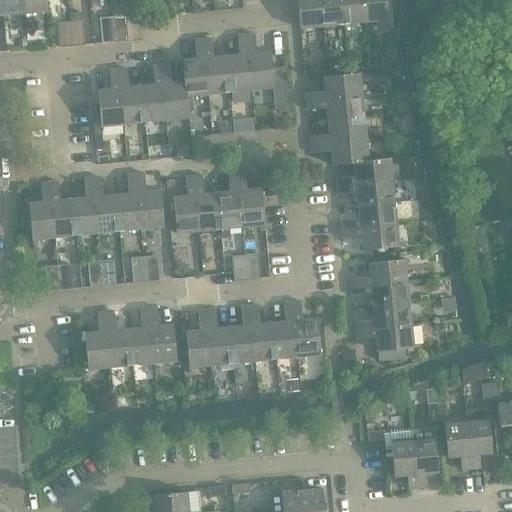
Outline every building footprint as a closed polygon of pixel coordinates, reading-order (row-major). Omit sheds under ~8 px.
[(2,0),(4,16),(26,14),(24,0),(2,0)] [(24,0),(26,14),(47,12),(45,0),(24,0)] [(324,27),(320,0),(296,0),(300,30),(324,27)] [(345,25),(341,0),(320,0),(324,27),(345,25)] [(341,0),(345,25),(366,23),(363,0),(341,0)] [(363,0),(366,23),(388,20),(385,0),(363,0)] [(200,5),(192,6),(193,14),(201,13),(200,5)] [(82,12),(69,13),(70,22),(83,20),(82,12)] [(113,17),(116,43),(128,41),(126,16),(113,17)] [(116,43),(113,17),(100,19),(102,44),(116,43)] [(70,22),(73,47),(85,46),(83,20),(70,22)] [(73,47),(70,22),(57,23),(59,48),(73,47)] [(246,36),(251,91),(274,89),(270,53),(257,54),(255,35),(246,36)] [(230,94),(251,91),(246,36),(237,37),(239,56),(226,57),(230,94)] [(208,96),(230,94),(226,57),(214,58),(212,39),(203,40),(208,96)] [(187,98),(208,96),(203,40),(195,41),(197,60),(182,61),(185,84),(187,98)] [(382,55),(370,57),(371,67),(383,65),(382,55)] [(187,98),(185,84),(172,85),(170,65),(161,66),(166,121),(189,118),(187,98)] [(141,87),(145,123),(166,121),(161,66),(152,67),(154,86),(141,87)] [(145,123),(141,87),(129,89),(127,70),(118,71),(124,125),(145,123)] [(124,125),(118,71),(110,71),(112,90),(97,92),(101,127),(124,125)] [(307,103),(362,97),(359,75),(323,78),(325,92),(306,94),(307,103)] [(362,97),(307,103),(308,112),(327,110),(328,122),(364,119),(362,97)] [(253,117),(232,120),(233,133),(254,131),(253,117)] [(364,119),(328,122),(329,135),(311,136),(312,145),(366,140),(364,119)] [(366,140),(312,145),(313,154),(331,152),(333,167),(353,165),(353,164),(368,163),(368,161),(366,140)] [(353,164),(353,165),(355,177),(337,178),(338,187),(392,181),(390,159),(368,161),(368,163),(353,164)] [(236,173),(241,228),(264,226),(260,190),(247,191),(245,172),(236,173)] [(217,194),(220,230),(221,230),(221,239),(230,239),(229,229),(241,228),(236,173),(228,174),(230,193),(217,194)] [(136,175),(141,230),(163,228),(160,192),(146,193),(144,174),(136,175)] [(141,230),(136,175),(126,176),(128,195),(116,196),(119,232),(141,230)] [(220,230),(217,194),(204,195),(202,176),(193,177),(199,232),(220,230)] [(199,232),(193,177),(184,178),(186,197),(173,198),(176,234),(199,232)] [(93,179),(98,234),(119,232),(116,196),(103,197),(101,178),(93,179)] [(98,234),(93,179),(83,180),(85,199),(73,200),(76,236),(98,234)] [(174,180),(166,181),(167,192),(175,191),(174,180)] [(392,181),(338,187),(339,196),(357,194),(358,207),(394,203),(392,181)] [(55,238),(49,183),(41,184),(42,203),(29,204),(32,240),(55,238)] [(49,183),(55,238),(76,236),(73,200),(60,201),(58,183),(49,183)] [(394,203),(358,207),(359,219),(341,221),(342,230),(396,224),(394,203)] [(432,210),(423,211),(424,221),(434,220),(436,220),(435,209),(432,210)] [(396,224),(342,230),(343,238),(361,236),(362,251),(399,247),(396,224)] [(245,256),(247,281),(260,280),(257,255),(245,256)] [(247,281),(245,256),(232,257),(234,282),(247,281)] [(144,258),(146,283),(159,282),(156,257),(144,258)] [(146,283),(144,258),(131,259),(133,284),(146,283)] [(352,288),(407,282),(405,260),(369,264),(370,277),(351,279),(352,288)] [(101,262),(103,287),(116,286),(113,261),(101,262)] [(103,287),(101,262),(88,263),(90,288),(103,287)] [(57,267),(60,291),(73,290),(70,265),(57,267)] [(60,291),(57,267),(45,268),(47,293),(60,291)] [(407,282),(352,288),(353,297),(372,295),(373,307),(409,304),(407,282)] [(292,303),(298,358),(320,356),(318,329),(317,319),(302,321),(301,302),(292,303)] [(273,324),(276,360),(298,358),(292,303),(283,304),(285,322),(273,324)] [(409,304),(373,307),(375,320),(355,322),(356,331),(412,325),(409,304)] [(255,362),(249,307),(240,308),(242,327),(229,328),(233,364),(255,362)] [(249,307),(255,362),(276,360),(273,324),(259,325),(258,307),(249,307)] [(149,309),(154,364),(176,361),(173,326),(159,327),(157,308),(149,309)] [(129,330),(132,366),(154,364),(149,309),(140,310),(142,329),(129,330)] [(206,312),(211,366),(233,364),(229,328),(217,329),(215,311),(206,312)] [(106,313),(111,368),(132,366),(129,330),(116,331),(114,312),(106,313)] [(211,366),(206,312),(197,313),(199,331),(185,332),(189,369),(211,366)] [(111,368),(106,313),(96,314),(98,333),(85,335),(89,370),(111,368)] [(376,338),(378,352),(379,361),(405,358),(404,349),(414,348),(412,325),(356,331),(357,340),(376,338)] [(354,349),(343,350),(344,365),(355,364),(354,349)] [(297,379),(287,380),(288,392),(299,391),(297,379)] [(491,400),(490,383),(481,384),(482,401),(491,400)] [(490,383),(491,400),(500,400),(499,383),(490,383)] [(511,425),(511,402),(497,404),(499,427),(509,426),(509,425),(511,425)] [(438,421),(437,403),(428,404),(429,421),(438,421)] [(437,403),(438,421),(447,420),(445,403),(437,403)] [(466,422),(470,470),(480,469),(479,455),(490,454),(487,420),(466,422)] [(470,470),(466,422),(444,424),(447,457),(459,456),(460,471),(470,470)] [(434,429),(412,431),(417,487),(427,487),(426,473),(438,472),(434,429)] [(367,432),(368,441),(384,440),(383,431),(367,432)] [(412,431),(412,440),(390,442),(393,476),(406,475),(407,488),(417,487),(412,431)] [(231,485),(232,494),(249,493),(248,484),(231,485)] [(208,488),(209,497),(226,495),(225,486),(208,488)] [(281,493),(283,511),(323,511),(321,490),(281,493)] [(189,511),(188,493),(140,497),(141,508),(154,507),(154,511),(189,511)]
